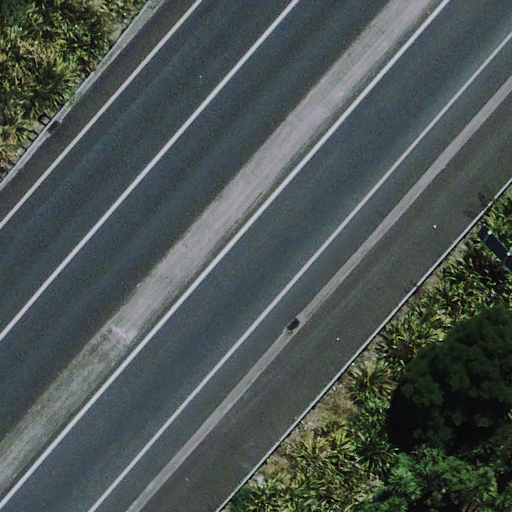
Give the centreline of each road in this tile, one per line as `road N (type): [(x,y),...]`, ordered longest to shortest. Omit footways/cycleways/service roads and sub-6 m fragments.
road 1 (primary): [(500,0),(48,511)]
road 2 (primary): [(0,327),(280,0)]
